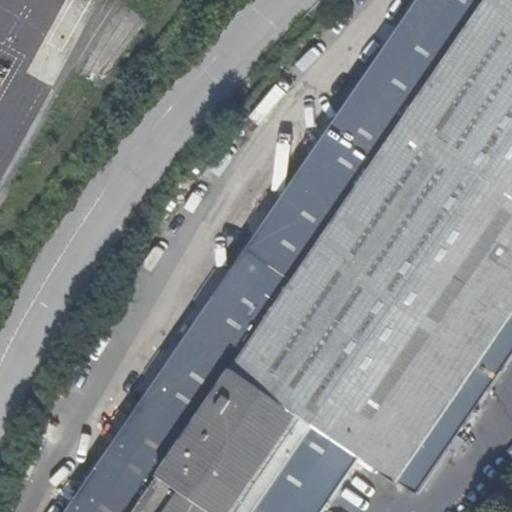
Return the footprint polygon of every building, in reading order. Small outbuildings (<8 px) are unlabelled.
[(234,366),(232,366),(131,511),(231,511),(296,419),(307,428),(393,484),(511,315),(511,0),(487,0),(427,87),(234,366)] [(456,0),(213,351),(232,366),(234,366),(427,87),(487,0),(456,0)] [(511,349),(511,315),(393,484),(410,496),(511,349)] [(131,511),(232,366),(213,351),(152,441),(121,419),(57,511),(131,511)] [(296,419),(231,511),(250,511),(307,428),(296,419)]
